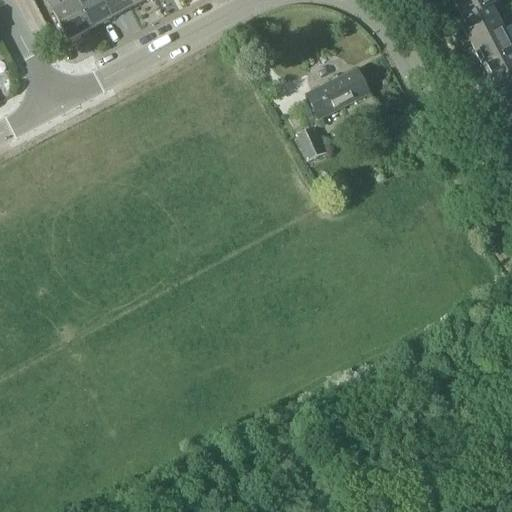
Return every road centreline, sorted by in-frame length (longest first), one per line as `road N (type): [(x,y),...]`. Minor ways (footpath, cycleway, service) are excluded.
road 1 (track): [(511,326),(163,511)]
road 2 (residential): [(511,250),(404,40),(365,0)]
road 3 (residential): [(53,100),(233,0)]
